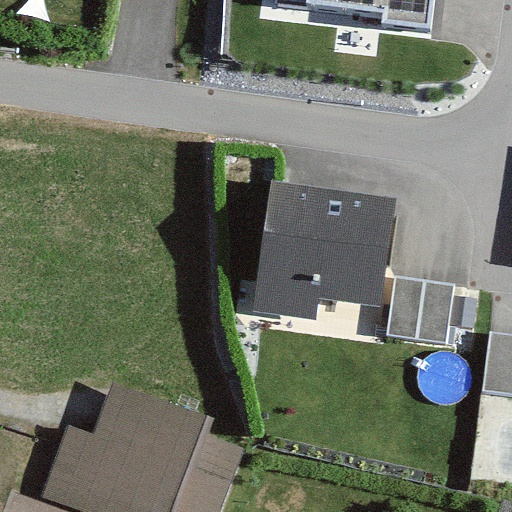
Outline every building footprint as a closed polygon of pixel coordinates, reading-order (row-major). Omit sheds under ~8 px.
[(317,0),(316,10),(407,21),(409,0),(317,0)] [(388,196),(261,178),(242,309),(304,318),(307,297),(372,306),(388,196)] [(453,285),(392,276),(383,335),(444,345),(453,285)] [(454,279),(452,330),(477,330),(479,279),(454,279)] [(511,336),(490,334),(482,392),(511,396),(511,336)] [(216,511),(239,450),(207,438),(213,422),(114,385),(95,437),(66,426),(36,507),(16,499),(10,511),(216,511)]
